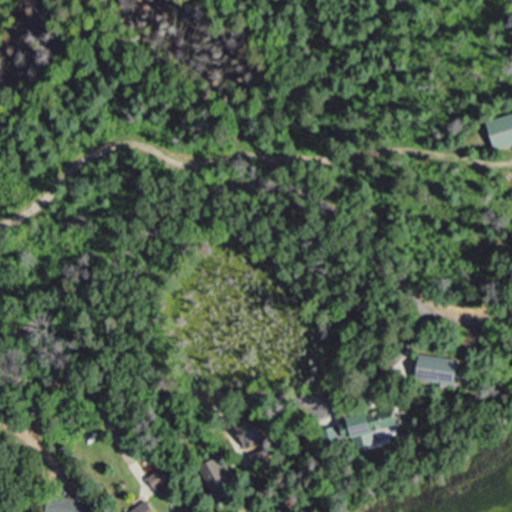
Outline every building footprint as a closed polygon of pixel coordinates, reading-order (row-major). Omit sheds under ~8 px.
[(511,115),(492,121),(499,149),(511,145),(511,115)] [(465,361),(425,355),(421,380),(461,387),(465,361)] [(352,414),(357,445),(378,441),(377,432),(401,429),(397,407),(352,414)] [(227,489),(210,462),(198,470),(214,497),(227,489)] [(98,511),(99,504),(50,496),(47,511),(98,511)] [(157,511),(152,501),(132,511),(157,511)]
